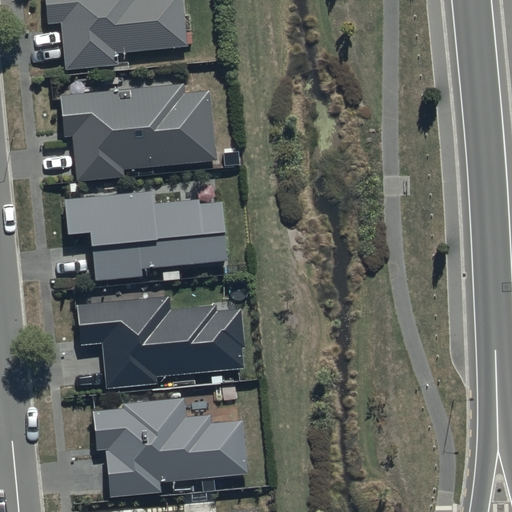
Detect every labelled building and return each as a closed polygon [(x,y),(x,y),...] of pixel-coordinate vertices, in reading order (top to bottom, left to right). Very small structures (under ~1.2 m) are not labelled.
[(46,0),(50,29),(62,28),(67,74),(120,69),(119,58),(189,51),(183,0),(46,0)] [(185,89),(61,102),(66,143),(72,142),(77,187),(125,182),(124,173),(218,164),(211,96),(186,98),(185,89)] [(154,196),(65,205),(70,244),(92,241),(97,286),(144,281),(144,276),(231,267),(224,208),(201,211),(201,205),(156,210),(154,196)] [(170,302),(78,310),(82,351),(103,349),(107,395),(159,390),(158,382),(246,374),(244,354),(247,354),(243,314),(218,317),(217,311),(171,315),(170,302)] [(124,414),(95,416),(99,455),(108,454),(112,502),(163,498),(163,488),(250,480),(245,426),(214,429),(213,420),(188,422),(186,403),(124,409),(124,414)]
